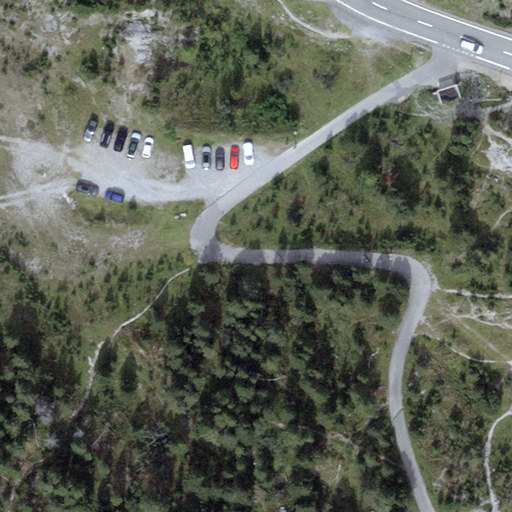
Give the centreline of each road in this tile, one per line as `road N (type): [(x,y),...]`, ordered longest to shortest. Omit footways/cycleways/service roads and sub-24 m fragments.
road 1 (track): [(428,511),(392,392),(422,298),(418,271),(383,261),(221,254),(203,226),(377,97),(440,64)]
road 2 (track): [(224,203),(50,182),(0,194)]
road 3 (primary): [(366,0),(511,54)]
